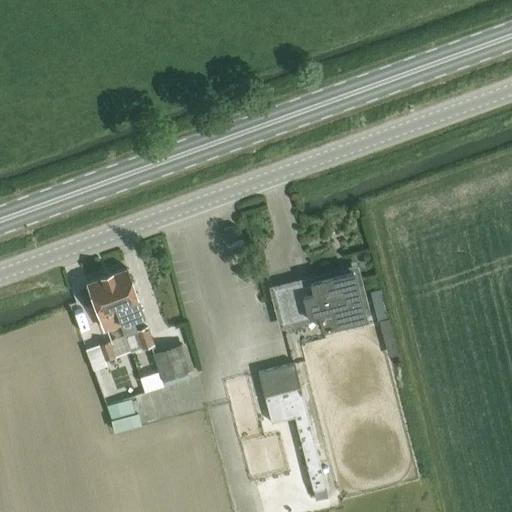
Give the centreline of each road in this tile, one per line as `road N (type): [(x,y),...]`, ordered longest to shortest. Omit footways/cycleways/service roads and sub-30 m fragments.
road 1 (unclassified): [(511,90),(0,275)]
road 2 (secondary): [(511,36),(7,218)]
